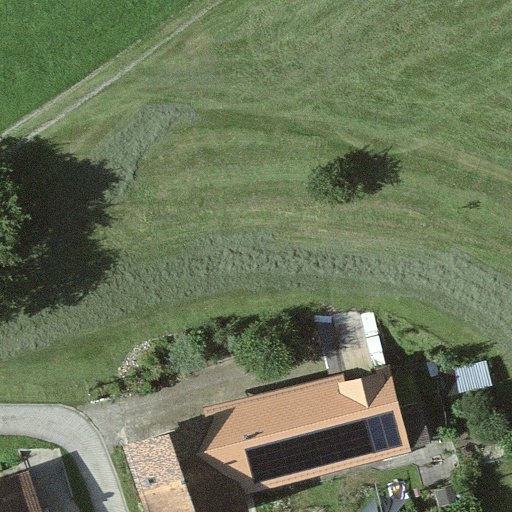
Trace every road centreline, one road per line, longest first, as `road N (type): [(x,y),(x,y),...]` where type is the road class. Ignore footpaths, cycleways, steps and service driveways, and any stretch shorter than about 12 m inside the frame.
road 1 (track): [(0,144),(207,0)]
road 2 (unclassified): [(115,511),(90,449),(54,427),(0,423)]
